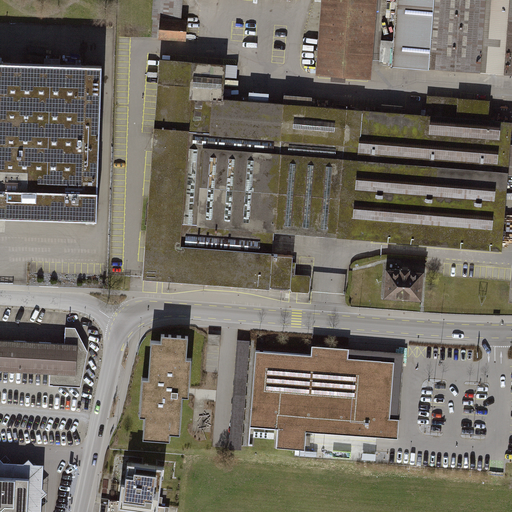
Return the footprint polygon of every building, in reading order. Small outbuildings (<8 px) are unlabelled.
[(321,0),(316,75),(369,79),(375,0),(321,0)] [(511,0),(395,0),(391,67),(511,75),(511,0)] [(157,39),(185,42),(187,20),(159,18),(157,39)] [(157,60),(151,130),(193,133),(184,250),(273,256),(274,235),(502,253),(511,123),(489,121),(491,99),(427,94),(425,116),(224,101),(227,65),(157,60)] [(0,220),(97,223),(101,65),(0,62),(0,220)] [(193,133),(151,130),(140,282),(310,294),(311,277),(290,276),(292,258),(273,256),(184,250),(193,133)] [(423,274),(385,271),(383,301),(421,304),(423,274)] [(62,344),(0,340),(0,372),(49,375),(49,385),(80,386),(88,350),(74,328),(63,328),(62,344)] [(161,334),(161,341),(151,341),(149,378),(143,378),(140,416),(145,416),(144,439),(170,441),(170,434),(180,434),(182,395),(189,396),(191,359),(186,358),(188,336),(161,334)] [(310,352),(256,349),(251,425),(277,426),(275,445),(295,446),(303,447),(305,430),(377,435),(397,436),(398,418),(389,417),(393,359),(348,356),(349,346),(311,343),(310,352)] [(251,430),(243,430),(243,419),(234,418),(234,424),(216,423),(215,445),(250,445),(251,430)] [(164,468),(125,463),(123,481),(119,481),(117,499),(109,498),(107,511),(164,511),(166,506),(159,505),(164,468)] [(0,511),(33,511),(34,497),(41,492),(34,484),(34,476),(0,474),(0,511)]
